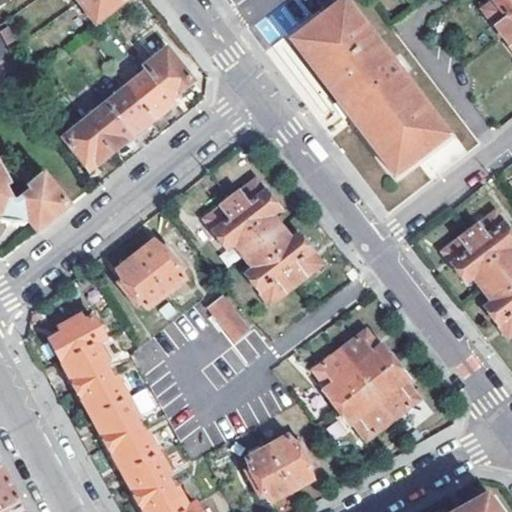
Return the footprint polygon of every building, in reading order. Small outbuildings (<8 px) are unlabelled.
[(82,0),(79,2),(95,23),(127,0),(82,0)] [(511,0),(494,0),(482,9),(502,35),(511,27),(511,0)] [(342,107),(393,175),(448,136),(346,1),(291,41),(342,107)] [(511,27),(502,35),(511,48),(511,27)] [(146,71),(172,104),(181,99),(177,94),(191,82),(165,48),(143,66),(146,71)] [(146,71),(125,88),(151,122),(172,104),(146,71)] [(104,104),(129,138),(151,122),(125,88),(104,104)] [(104,104),(83,121),(109,154),(129,138),(104,104)] [(62,137),(88,171),(109,154),(83,121),(62,137)] [(36,233),(68,207),(45,174),(28,188),(31,192),(16,203),(11,202),(2,187),(7,184),(0,171),(0,221),(10,223),(22,224),(28,220),(36,233)] [(255,180),(229,200),(261,242),(280,227),(271,213),(277,209),(255,180)] [(232,245),(242,257),(261,242),(229,200),(203,219),(226,248),(232,245)] [(511,234),(496,213),(471,233),(503,275),(511,268),(511,234)] [(290,239),(280,227),(261,242),(293,283),(319,263),(297,234),(290,239)] [(471,233),(444,253),(467,282),(475,278),(484,290),(503,275),(471,233)] [(159,248),(153,240),(135,255),(167,295),(184,280),(179,272),(183,268),(165,244),(159,248)] [(245,274),(268,303),(293,283),(261,242),(242,257),(251,270),(245,274)] [(116,282),(135,307),(142,301),(148,309),(167,295),(135,255),(116,270),(122,278),(116,282)] [(511,268),(503,275),(511,287),(511,268)] [(487,308),(509,338),(511,335),(511,287),(503,275),(484,290),(494,303),(487,308)] [(209,309),(233,339),(246,329),(223,298),(209,309)] [(62,334),(50,341),(61,362),(97,343),(105,337),(94,317),(85,322),(81,315),(58,328),(62,334)] [(367,331),(340,351),(366,387),(396,363),(382,345),(378,348),(367,331)] [(97,343),(61,362),(77,391),(108,373),(103,365),(107,362),(97,343)] [(327,388),(324,391),(336,409),(366,387),(340,351),(314,371),(327,388)] [(410,381),(396,363),(366,387),(392,421),(419,401),(406,384),(410,381)] [(113,381),(108,373),(77,391),(92,418),(127,398),(117,380),(113,381)] [(366,387),(336,409),(350,425),(353,423),(367,440),(392,421),(366,387)] [(132,395),(142,415),(155,408),(146,388),(132,395)] [(127,398),(92,418),(107,447),(139,429),(134,420),(138,418),(127,398)] [(139,429),(107,447),(122,474),(157,454),(148,435),(143,438),(139,429)] [(268,448),(292,491),(312,480),(308,472),(314,467),(300,442),(294,445),(288,436),(268,448)] [(267,495),(271,503),(292,491),(268,448),(248,460),(252,468),(245,472),(260,499),(267,495)] [(168,473),(157,454),(122,474),(138,502),(169,485),(165,476),(168,473)] [(0,511),(20,501),(3,472),(0,465),(0,511)] [(173,492),(169,485),(138,502),(143,511),(184,511),(188,510),(178,490),(173,492)] [(496,511),(487,499),(466,511),(464,511),(496,511)] [(20,501),(0,511),(25,511),(24,509),(20,501)]
